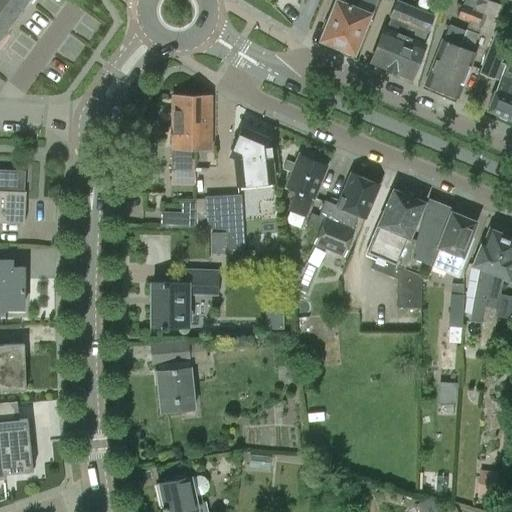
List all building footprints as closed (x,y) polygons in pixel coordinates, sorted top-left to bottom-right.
[(0,0),(0,24),(6,29),(27,0),(0,0)] [(368,13),(354,7),(356,0),(334,0),(327,17),(329,18),(320,38),(338,46),(339,50),(346,53),(349,50),(353,52),(368,13)] [(391,70),(416,8),(396,0),(389,16),(390,16),(386,27),(384,27),(369,62),(391,70)] [(463,0),(457,18),(468,22),(473,7),(476,0),(463,0)] [(502,5),(487,0),(476,0),(473,7),(468,22),(480,26),(493,31),(502,5)] [(416,8),(391,70),(411,78),(424,43),(421,42),(432,15),(416,8)] [(480,26),(468,22),(466,30),(465,31),(464,31),(441,91),(459,98),(476,53),(470,50),(475,37),(477,34),(480,26)] [(425,85),(441,91),(464,31),(449,25),(443,40),(442,40),(425,85)] [(488,109),(504,115),(511,95),(511,63),(507,61),(502,59),(511,37),(496,31),(479,72),(499,80),(488,109)] [(194,147),(194,94),(171,94),(170,169),(191,170),(191,147),(194,147)] [(194,94),(194,147),(211,148),(212,94),(194,94)] [(270,138),(242,126),(230,154),(234,156),(237,184),(274,180),(270,138)] [(306,154),(304,155),(299,153),(285,186),(295,191),(287,210),(305,217),(327,165),(313,159),(312,156),(306,154)] [(207,158),(207,167),(215,167),(215,158),(207,158)] [(0,221),(25,223),(26,190),(24,190),(25,170),(0,169),(0,221)] [(354,229),(352,228),(358,214),(365,217),(379,184),(351,172),(337,205),(325,200),(319,214),(325,216),(313,244),(343,256),(354,229)] [(393,189),(366,252),(377,257),(419,275),(421,261),(410,256),(415,239),(408,236),(423,202),(393,189)] [(206,217),(197,218),(197,227),(206,226),(206,228),(226,229),(228,266),(243,265),(241,245),(243,245),(239,194),(205,196),(206,217)] [(439,246),(451,214),(426,204),(415,239),(410,256),(421,261),(432,265),(439,246)] [(160,225),(166,226),(196,227),(196,213),(161,211),(160,225)] [(455,214),(451,213),(451,214),(439,246),(432,265),(431,266),(457,276),(460,270),(473,239),(469,237),(475,222),(463,217),(464,215),(456,212),(455,214)] [(490,273),(506,235),(502,233),(503,231),(495,228),(494,230),(490,228),(484,244),(481,243),(472,265),(480,268),(475,290),(469,320),(481,323),(483,307),(486,293),(490,273)] [(211,253),(225,253),(225,233),(211,233),(211,253)] [(506,235),(490,273),(486,293),(483,307),(481,323),(477,348),(490,351),(498,308),(496,308),(502,277),(509,280),(511,272),(511,234),(509,234),(509,236),(506,235)] [(419,275),(377,257),(373,269),(397,279),(397,307),(421,308),(422,276),(419,275)] [(23,308),(23,267),(11,267),(11,260),(0,259),(0,309),(6,310),(6,308),(23,308)] [(292,296),(304,267),(289,261),(292,296)] [(307,293),(317,267),(305,263),(295,288),(307,293)] [(187,325),(187,294),(219,296),(219,270),(185,268),(185,282),(151,282),(151,325),(187,325)] [(462,327),(463,294),(462,294),(463,284),(451,284),(451,294),(450,294),(448,342),(460,342),(461,327),(462,327)] [(282,325),(281,308),(266,308),(267,326),(282,325)] [(157,357),(158,369),(156,369),(160,412),(194,409),(187,341),(151,344),(152,358),(157,357)] [(0,390),(25,389),(24,344),(0,344),(0,390)] [(438,402),(456,402),(456,380),(438,380),(438,402)] [(0,475),(4,475),(4,472),(31,470),(26,420),(18,421),(16,402),(0,403),(0,475)] [(498,471),(479,470),(477,499),(496,501),(498,471)] [(207,511),(205,501),(202,502),(201,494),(203,494),(207,491),(209,486),(208,481),(204,477),(199,475),(191,477),(190,476),(158,482),(163,505),(162,506),(163,510),(165,510),(165,511),(207,511)] [(433,501),(431,498),(416,504),(419,511),(452,511),(452,510),(455,508),(451,501),(440,506),(438,502),(435,504),(434,500),(433,501)]
